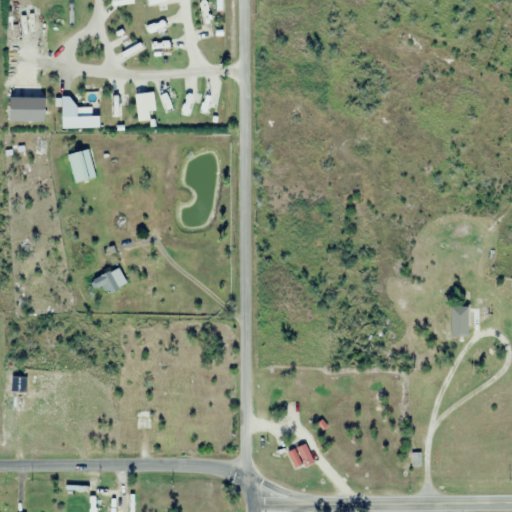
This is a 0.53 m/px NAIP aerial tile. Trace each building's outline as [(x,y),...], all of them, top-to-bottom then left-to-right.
[(37,123),(37,103),(10,103),(10,123),(37,123)] [(98,124),(98,109),(62,109),(62,124),(98,124)] [(74,183),(95,179),(89,151),(68,155),(74,183)] [(103,287),(107,295),(126,286),(119,269),(91,281),(95,291),(103,287)] [(444,340),(482,322),(475,306),(437,324),(444,340)] [(60,408),(60,372),(49,372),(49,382),(34,382),(34,408),(60,408)] [(186,408),(185,376),(174,376),(175,399),(159,399),(159,409),(186,408)] [(12,394),(26,394),(26,379),(12,379),(12,394)]
